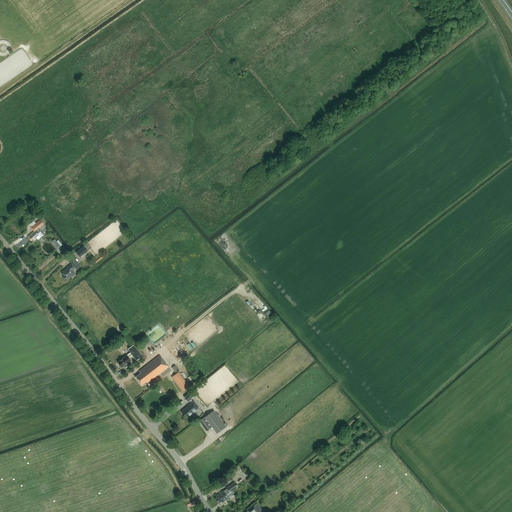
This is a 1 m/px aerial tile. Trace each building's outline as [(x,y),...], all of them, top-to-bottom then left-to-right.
[(40,228),(45,224),(41,219),(31,227),(35,231),(39,227),(40,228)] [(38,240),(45,234),(40,228),(39,227),(35,231),(28,237),(31,241),(32,240),(33,241),(33,240),(34,241),(37,238),(38,240)] [(92,247),(87,243),(84,246),(88,251),(92,247)] [(76,253),(80,258),(88,251),(83,246),(76,253)] [(75,258),(71,261),(73,264),(72,265),(72,264),(62,272),(65,276),(63,277),(66,281),(71,277),(71,278),(75,274),(72,270),(76,268),(77,269),(81,266),(75,258)] [(134,344),(129,348),(137,360),(142,356),(134,344)] [(118,362),(118,363),(118,364),(119,365),(120,365),(122,368),(131,360),(127,355),(118,362)] [(160,355),(139,371),(141,373),(136,377),(142,385),(146,382),(147,383),(150,381),(150,382),(161,374),(163,377),(171,370),(160,355)] [(178,372),(172,377),(183,392),(190,387),(178,372)] [(192,392),(185,397),(188,401),(195,395),(192,392)] [(187,415),(188,417),(199,408),(194,402),(183,411),(184,412),(183,413),(186,417),(187,415)] [(214,410),(199,422),(206,431),(213,426),(218,433),(226,427),(214,410)] [(229,498),(227,495),(238,487),(235,482),(227,488),(227,489),(224,491),(216,496),(217,498),(215,499),(219,503),(222,501),(223,502),(229,498)] [(268,493),(271,496),(277,490),(275,487),(268,493)]
